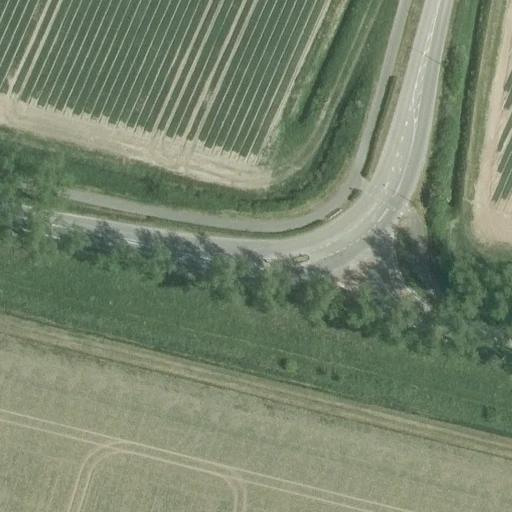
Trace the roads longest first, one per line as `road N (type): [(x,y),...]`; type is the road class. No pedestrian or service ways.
road 1 (track): [(0,327),(511,455)]
road 2 (secondary): [(350,240),(380,209),(400,168),(439,0)]
road 3 (secondary): [(160,248),(276,277),(306,271),(350,240)]
road 4 (unclassified): [(511,343),(412,314),(350,240)]
road 5 (secondary): [(350,240),(258,255),(160,248)]
road 6 (secondary): [(0,214),(160,248)]
